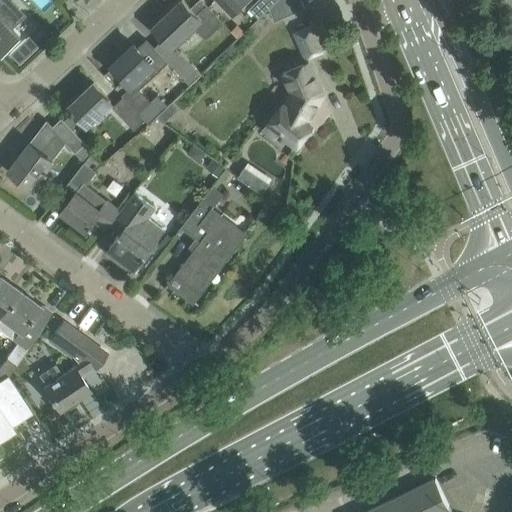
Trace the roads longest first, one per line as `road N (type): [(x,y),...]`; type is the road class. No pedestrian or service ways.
road 1 (secondary): [(507,254),(261,387),(67,511)]
road 2 (secondary): [(164,511),(511,324)]
road 3 (unclassified): [(205,368),(264,318),(395,139)]
road 4 (tertiary): [(399,1),(507,254)]
road 5 (residential): [(205,368),(0,217)]
road 6 (unclassified): [(0,501),(205,368)]
road 7 (tertiary): [(511,174),(439,12),(426,0)]
road 8 (residential): [(126,0),(9,107)]
road 9 (residential): [(395,139),(400,122),(364,14)]
